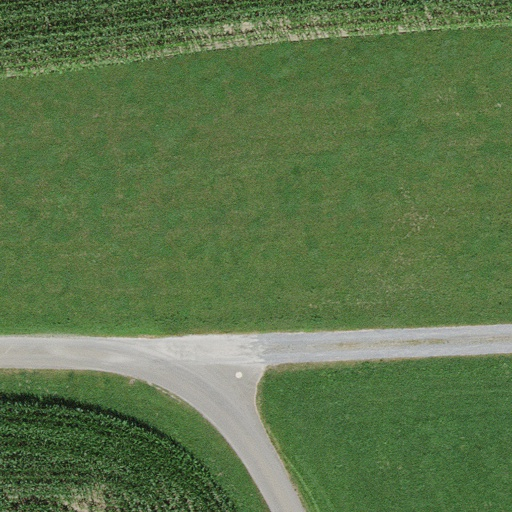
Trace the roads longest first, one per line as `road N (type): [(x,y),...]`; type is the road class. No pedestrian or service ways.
road 1 (track): [(200,351),(511,338)]
road 2 (track): [(0,343),(200,351)]
road 3 (track): [(200,351),(293,511)]
